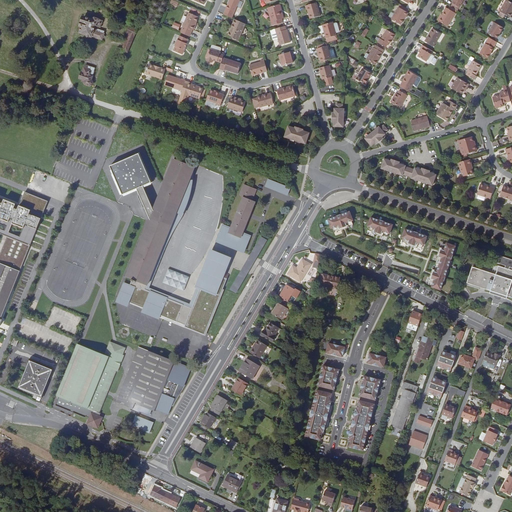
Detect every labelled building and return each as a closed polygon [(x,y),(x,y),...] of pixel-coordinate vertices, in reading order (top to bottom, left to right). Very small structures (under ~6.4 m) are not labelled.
[(227,0),(224,8),(233,12),(238,0),(227,0)] [(511,3),(506,0),(505,0),(498,11),(496,15),(502,18),(504,15),(509,17),(511,13),(510,13),(511,10),(511,3)] [(317,14),(314,1),(302,4),(303,8),(304,7),(307,17),(317,14)] [(279,3),(267,7),(271,24),(282,22),(281,18),(283,18),(279,3)] [(397,7),(390,19),(399,25),(406,12),(397,7)] [(445,8),(441,14),(437,21),(446,26),(454,13),(445,8)] [(188,12),(179,31),(189,35),(191,30),(192,30),(198,17),(188,12)] [(97,17),(96,19),(88,17),(82,32),(95,37),(95,36),(104,39),(106,34),(99,31),(100,29),(97,28),(98,25),(102,26),(104,20),(97,17)] [(244,23),(234,19),(231,27),(232,28),(228,36),(237,39),(244,23)] [(333,19),(323,22),(326,30),(325,30),(326,35),(336,33),(333,19)] [(496,19),(490,29),(499,34),(504,23),(496,19)] [(283,26),(270,30),(272,33),(275,32),(279,45),(289,42),(286,30),(284,30),(283,26)] [(128,51),(138,29),(133,27),(124,49),(128,51)] [(430,28),(423,41),(431,46),(439,33),(430,28)] [(379,38),(376,42),(385,46),(387,43),(388,44),(394,34),(386,29),(380,39),(379,38)] [(185,42),(187,38),(179,34),(175,44),(173,49),(182,52),(186,42),(185,42)] [(496,42),(488,37),(486,39),(478,54),(487,59),(496,42)] [(331,56),(327,43),(318,45),(315,46),(316,50),(317,50),(320,59),(331,56)] [(383,49),(375,44),(373,47),(382,52),(383,49)] [(420,49),(418,53),(416,57),(424,62),(430,51),(421,45),(419,48),(419,49),(420,49)] [(373,47),(366,59),(374,64),(382,52),(373,47)] [(211,59),(219,62),(221,57),(222,54),(218,53),(219,51),(209,48),(207,54),(204,53),(203,56),(206,57),(205,60),(210,62),(211,59)] [(278,54),(280,65),(291,62),(289,56),(291,55),(290,51),(278,54)] [(239,63),(221,57),(219,62),(217,68),(223,70),(223,69),(236,73),(239,63)] [(251,75),(263,71),(266,70),(263,60),(260,61),(248,64),(251,75)] [(144,72),(160,77),(163,67),(148,61),(144,72)] [(480,66),(472,61),(466,71),(466,72),(464,75),(473,81),(475,77),(474,76),(480,66)] [(332,75),(329,64),(319,67),(322,78),(323,78),(325,84),(333,82),(331,76),(332,75)] [(97,79),(93,78),(97,67),(92,65),(91,69),(87,67),(84,77),(89,79),(87,83),(94,85),(97,79)] [(361,67),(355,78),(364,83),(371,73),(361,67)] [(183,79),(184,78),(180,76),(179,77),(166,73),(162,83),(180,89),(183,80),(183,79)] [(405,74),(397,87),(406,92),(414,79),(405,74)] [(450,88),(450,89),(460,94),(462,91),(463,90),(465,91),(468,85),(456,78),(455,79),(450,88)] [(182,90),(185,81),(183,80),(180,89),(176,100),(183,103),(186,94),(181,92),(182,90)] [(185,81),(181,92),(186,94),(197,97),(201,86),(190,83),(190,81),(185,80),(185,81)] [(291,85),(280,88),(280,89),(276,90),(278,99),(294,95),(291,85)] [(206,88),(203,98),(214,101),(213,102),(218,104),(221,93),(206,88)] [(258,105),(271,102),(268,91),(255,95),(252,96),(255,105),(258,105)] [(511,101),(508,91),(500,93),(500,95),(493,97),(496,108),(503,106),(503,104),(511,101)] [(393,94),(388,103),(397,108),(404,96),(397,92),(395,95),(393,94)] [(229,94),(225,105),(240,110),(244,100),(237,98),(237,97),(229,94)] [(443,104),(436,115),(445,121),(453,109),(453,110),(456,106),(448,101),(446,105),(443,104)] [(334,126),(343,126),(345,108),(342,108),(342,104),(338,104),(337,107),(335,107),(335,112),(333,112),(332,121),(334,121),(334,126)] [(425,115),(408,120),(411,130),(428,126),(425,115)] [(286,124),(283,135),(304,142),(308,131),(301,129),(302,127),(294,125),(293,126),(286,124)] [(377,126),(362,138),(368,145),(372,142),(374,144),(381,138),(379,137),(383,133),(382,132),(385,130),(382,126),(379,129),(377,126)] [(457,140),(461,154),(475,151),(474,145),(472,145),(470,137),(457,140)] [(150,182),(139,154),(110,165),(122,194),(137,188),(141,186),(150,182)] [(378,167),(400,174),(401,172),(409,175),(409,177),(413,166),(412,166),(411,168),(403,165),(404,164),(397,162),(388,159),(381,156),(378,167)] [(160,315),(177,321),(184,304),(145,289),(146,285),(158,255),(180,201),(186,204),(188,201),(191,192),(191,182),(189,181),(192,171),(194,167),(174,159),(152,212),(150,218),(126,277),(132,279),(130,285),(124,283),(118,299),(129,303),(129,302),(144,308),(144,309),(160,315)] [(456,162),(460,176),(470,173),(468,165),(470,164),(468,159),(456,162)] [(434,173),(428,170),(419,168),(413,166),(409,177),(430,184),(434,173)] [(290,187),(267,178),(265,185),(287,194),(290,187)] [(252,199),(256,189),(245,184),(240,195),(243,196),(230,229),(222,226),(217,239),(233,245),(238,247),(245,250),(250,238),(241,234),(255,200),(252,199)] [(503,184),(499,195),(511,199),(511,188),(510,188),(511,186),(503,184)] [(476,195),(490,200),(493,189),(486,186),(486,187),(479,185),(476,195)] [(141,186),(137,188),(150,218),(152,212),(141,186)] [(0,322),(2,318),(0,318),(27,253),(49,200),(26,191),(20,205),(0,196),(0,222),(7,225),(5,229),(10,231),(8,235),(0,254),(0,322)] [(158,255),(146,285),(149,286),(170,235),(180,218),(184,210),(185,209),(186,206),(186,204),(180,201),(158,255)] [(353,220),(350,211),(341,214),(337,215),(337,216),(328,219),(331,229),(332,228),(334,232),(338,230),(338,231),(349,227),(349,226),(353,224),(352,221),(353,220)] [(390,233),(393,224),(384,221),(384,220),(380,219),(380,220),(371,216),(368,225),(369,226),(368,229),(372,231),(372,232),(383,236),(383,235),(388,236),(389,233),(390,233)] [(0,231),(8,235),(10,231),(5,229),(7,225),(0,222),(0,231)] [(425,244),(428,235),(419,232),(419,231),(415,230),(405,227),(402,236),(403,237),(402,240),(407,242),(406,243),(417,247),(418,246),(422,247),(423,244),(425,244)] [(251,269),(266,239),(260,236),(245,266),(251,269)] [(453,253),(456,244),(447,241),(447,242),(444,241),(442,246),(441,245),(437,256),(438,257),(434,268),(433,268),(429,279),(430,280),(428,284),(432,285),(431,286),(440,289),(444,280),(446,276),(445,276),(451,257),(452,258),(454,253),(453,253)] [(185,325),(185,326),(205,334),(229,273),(223,271),(227,261),(210,254),(199,283),(201,284),(192,307),(185,325)] [(511,260),(500,256),(497,263),(505,266),(509,267),(511,268),(511,260)] [(301,283),(311,266),(303,261),(298,270),(293,267),(288,276),(301,283)] [(507,297),(511,298),(511,270),(508,270),(504,268),(498,266),(495,275),(471,268),(466,284),(490,291),(490,294),(506,299),(507,297)] [(185,290),(189,275),(167,269),(163,284),(185,290)] [(340,291),(343,279),(324,275),(321,287),(340,291)] [(297,300),(301,293),(287,285),(280,298),(288,303),(292,297),(297,300)] [(184,304),(177,321),(185,325),(192,307),(184,304)] [(282,321),(288,310),(279,304),(272,316),(282,321)] [(484,316),(487,310),(480,306),(477,312),(484,316)] [(408,323),(418,326),(422,315),(412,311),(408,323)] [(274,338),(279,329),(271,325),(266,333),(263,332),(261,336),(274,343),(276,339),(274,338)] [(431,335),(432,333),(425,331),(416,358),(426,361),(426,360),(427,361),(428,358),(427,357),(435,336),(431,335)] [(260,360),(268,347),(257,341),(250,354),(260,360)] [(326,354),(343,358),(345,348),(329,344),(326,354)] [(139,346),(117,402),(131,408),(130,410),(139,413),(139,412),(148,415),(150,409),(154,411),(155,408),(169,413),(174,400),(176,401),(181,389),(183,390),(192,368),(175,361),(152,351),(139,346)] [(474,358),(478,360),(482,350),(475,348),(472,358),(474,358)] [(437,367),(451,372),(457,357),(442,352),(437,367)] [(500,356),(495,354),(494,355),(494,356),(490,354),(486,353),(483,360),(487,362),(487,363),(496,367),(500,356)] [(368,364),(384,368),(386,358),(370,354),(368,364)] [(459,364),(470,368),(474,358),(472,358),(462,354),(459,364)] [(42,394),(52,367),(30,358),(20,384),(42,394)] [(252,380),(260,367),(247,360),(239,372),(252,380)] [(323,367),(318,386),(334,390),(339,371),(323,367)] [(376,400),(381,381),(365,377),(360,396),(376,400)] [(241,396),(248,384),(238,379),(232,391),(241,396)] [(428,393),(442,399),(447,384),(433,379),(428,393)] [(409,413),(418,388),(404,383),(402,390),(404,391),(392,427),(402,431),(406,420),(408,421),(411,413),(409,413)] [(331,402),(333,394),(318,391),(306,438),(321,441),(323,433),(324,434),(332,403),(331,402)] [(210,407),(213,409),(211,412),(219,416),(227,401),(218,395),(210,407)] [(493,400),(491,405),(490,408),(494,410),(494,411),(506,416),(511,406),(498,400),(498,401),(493,400)] [(363,451),(375,405),(359,401),(357,409),(356,408),(349,440),(350,440),(348,448),(363,451)] [(449,407),(449,406),(445,405),(442,415),(452,419),(456,410),(449,407)] [(477,412),(472,410),(465,407),(461,417),(474,422),(477,412)] [(209,430),(216,419),(207,414),(200,425),(209,430)] [(132,417),(128,427),(148,436),(153,425),(132,417)] [(417,424),(431,429),(433,422),(419,417),(417,424)] [(483,442),(492,446),(494,442),(495,442),(496,439),(496,438),(497,435),(498,431),(490,428),(488,431),(483,442)] [(409,446),(423,451),(428,437),(414,432),(409,446)] [(200,454),(205,444),(196,439),(190,448),(200,454)] [(237,445),(231,442),(228,448),(234,452),(237,445)] [(455,465),(459,455),(448,451),(445,461),(455,465)] [(488,455),(479,451),(471,467),(481,471),(488,455)] [(208,483),(213,471),(196,462),(192,471),(201,475),(199,479),(208,483)] [(430,479),(423,476),(424,475),(420,474),(416,483),(427,487),(430,479)] [(476,479),(468,475),(460,493),(469,497),(471,492),(472,489),(473,489),(476,485),(475,484),(474,483),(476,479)] [(236,494),(241,483),(227,476),(222,487),(236,494)] [(501,491),(511,496),(511,493),(511,477),(508,476),(504,486),(503,485),(501,491)] [(154,484),(149,494),(168,503),(172,495),(163,490),(162,492),(159,490),(159,489),(160,487),(154,484)] [(326,503),(327,502),(329,502),(334,504),(336,496),(325,492),(322,501),(326,503)] [(168,503),(176,507),(180,499),(172,495),(168,503)] [(438,511),(442,500),(430,496),(426,506),(438,511)] [(352,511),(355,501),(343,498),(340,508),(352,511)] [(285,511),(287,503),(277,500),(274,511),(285,511)] [(293,500),(291,511),(295,511),(294,511),(308,511),(310,505),(298,502),(299,501),(293,500)]
